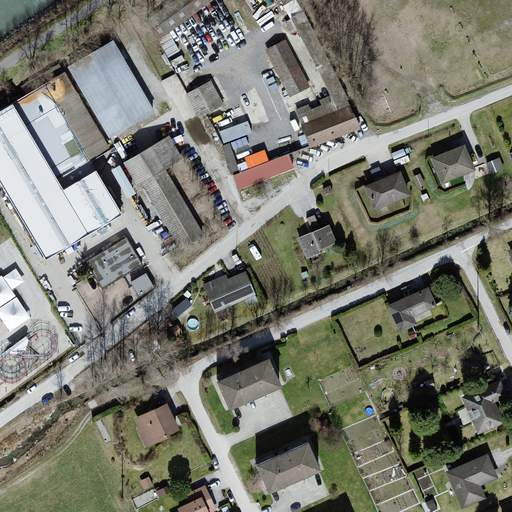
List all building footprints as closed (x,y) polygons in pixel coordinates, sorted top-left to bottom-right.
[(173,0),(146,20),(159,37),(211,0),(173,0)] [(113,41),(66,69),(107,140),(153,115),(113,41)] [(286,41),(264,52),(288,99),(308,91),(286,41)] [(64,74),(8,105),(0,109),(0,192),(42,262),(121,216),(92,170),(87,162),(110,149),(64,74)] [(211,84),(184,97),(196,121),(223,107),(211,84)] [(308,105),(293,112),(307,146),(356,128),(337,96),(318,103),(320,108),(311,111),(308,105)] [(166,138),(119,163),(134,186),(138,184),(177,250),(202,236),(160,171),(180,160),(166,138)] [(461,147),(429,160),(439,184),(472,171),(461,147)] [(294,167),(289,150),(268,157),(265,148),(236,158),(240,169),(232,171),(237,186),(294,167)] [(397,173),(360,187),(372,212),(406,196),(397,173)] [(315,213),(307,215),(309,224),(318,222),(315,213)] [(326,226),(295,239),(304,260),(317,254),(316,251),(335,244),(326,226)] [(127,239),(84,263),(101,291),(141,266),(127,239)] [(12,266),(19,278),(32,271),(24,258),(12,266)] [(147,270),(130,278),(138,293),(155,284),(147,270)] [(30,316),(3,273),(0,274),(0,315),(8,329),(30,316)] [(202,287),(212,313),(254,297),(245,274),(225,281),(224,276),(202,287)] [(425,289),(384,307),(395,337),(415,328),(409,317),(433,308),(425,289)] [(176,313),(191,302),(187,296),(172,307),(176,313)] [(266,358),(209,381),(224,410),(278,386),(266,358)] [(498,382),(458,400),(475,439),(498,428),(489,406),(505,401),(498,382)] [(134,430),(143,449),(176,432),(164,406),(131,420),(137,428),(134,430)] [(306,446),(251,467),(265,495),(317,472),(306,446)] [(484,456),(442,474),(459,510),(484,500),(478,487),(495,480),(484,456)] [(215,511),(204,489),(183,497),(186,504),(174,509),(174,511),(215,511)]
